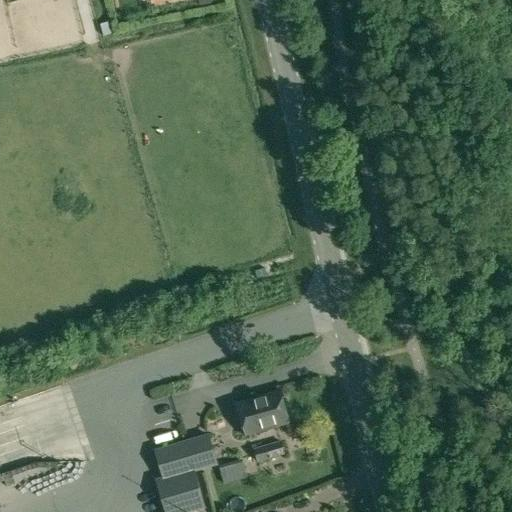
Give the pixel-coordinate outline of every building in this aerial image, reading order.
[(237,403),(246,435),(290,424),(281,391),(237,403)] [(72,396),(0,417),(0,488),(91,462),(72,396)] [(93,403),(88,425),(98,428),(104,405),(93,403)] [(164,479),(193,471),(217,464),(208,434),(155,450),(164,479)] [(285,454),(282,441),(255,449),(258,461),(285,454)] [(220,465),(224,482),(246,477),(242,459),(220,465)] [(187,511),(204,507),(193,471),(164,479),(157,481),(165,511),(187,511)]
